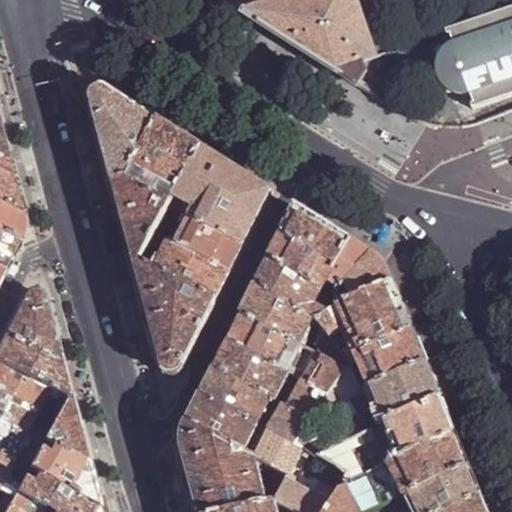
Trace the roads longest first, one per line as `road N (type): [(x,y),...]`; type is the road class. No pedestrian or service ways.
road 1 (secondary): [(16,0),(132,447)]
road 2 (residential): [(132,447),(167,430),(310,152)]
road 3 (residential): [(310,152),(55,0)]
road 4 (residential): [(511,395),(442,226)]
road 5 (residential): [(442,226),(310,152)]
